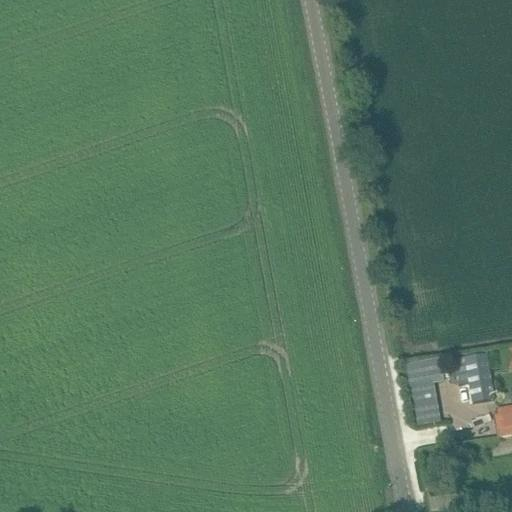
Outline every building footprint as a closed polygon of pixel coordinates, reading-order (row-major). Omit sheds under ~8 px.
[(502,373),(511,371),(511,351),(499,353),(502,373)] [(459,387),(469,386),(472,405),(495,401),(488,356),(455,362),(459,387)] [(411,389),(417,427),(439,424),(433,385),(445,383),(441,361),(429,363),(406,366),(410,389),(411,389)] [(511,436),(511,415),(494,418),(497,439),(511,436)] [(455,492),(429,496),(431,511),(457,507),(455,492)]
